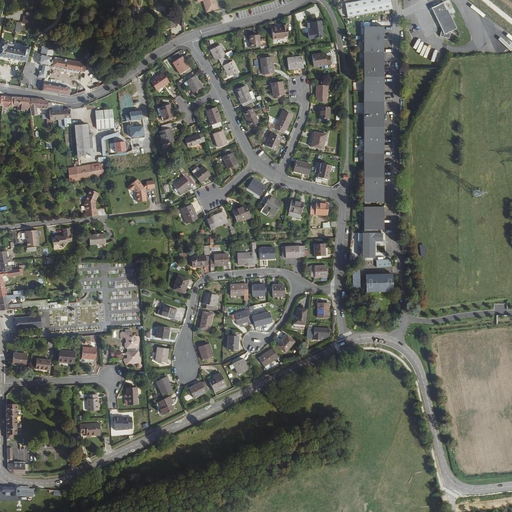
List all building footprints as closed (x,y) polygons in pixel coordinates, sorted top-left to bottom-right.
[(196,0),(198,2),(203,1),(207,12),(219,8),(216,0),(196,0)] [(362,0),(346,3),(348,17),(392,9),(389,0),(362,0)] [(457,29),(444,2),(431,8),(441,29),(440,36),(449,39),(451,31),(457,29)] [(295,14),(297,21),(304,19),(302,12),(295,14)] [(22,34),(33,35),(35,24),(31,23),(30,28),(24,27),(23,27),(22,34)] [(321,39),(319,23),(309,24),(310,34),(306,34),(307,41),(321,39)] [(364,202),(383,202),(384,27),(364,27),(364,202)] [(273,31),(268,32),(269,42),(281,41),(280,40),(284,39),(283,28),(278,29),(278,32),(274,32),(273,31)] [(257,50),(257,43),(256,38),(246,39),(246,44),(247,51),(257,50)] [(28,48),(21,46),(20,52),(12,50),(13,46),(7,44),(7,43),(0,42),(0,43),(0,56),(26,62),(27,61),(28,48)] [(40,55),(38,66),(43,67),(41,74),(39,73),(38,79),(46,81),(50,68),(81,75),(85,76),(87,66),(83,65),(52,58),(54,51),(41,48),(40,55)] [(135,55),(139,60),(149,53),(145,48),(135,55)] [(219,62),(221,65),(227,61),(220,48),(211,52),(216,63),(219,62)] [(323,55),(310,57),(311,68),(324,66),(323,55)] [(185,59),(176,65),(183,76),(191,70),(185,59)] [(269,59),(261,60),(260,60),(262,77),(273,75),(271,59),(269,59)] [(300,59),(285,61),(286,71),(301,69),(300,59)] [(227,61),(221,65),(222,68),(224,67),(229,78),(238,73),(233,62),(230,64),(229,60),(227,61)] [(170,85),(165,76),(153,83),(158,92),(170,85)] [(189,83),(196,94),(205,89),(198,78),(189,83)] [(283,96),(281,82),(270,84),(272,97),(283,96)] [(41,91),(69,96),(70,89),(43,84),(41,91)] [(314,100),(314,104),(324,104),(326,88),(314,87),(313,100),(314,100)] [(235,92),(242,108),(249,105),(247,102),(251,101),(245,88),(235,92)] [(205,89),(196,94),(198,98),(207,92),(205,89)] [(12,98),(0,96),(0,106),(1,106),(10,107),(10,105),(12,105),(12,98)] [(30,99),(12,98),(12,105),(16,105),(17,112),(25,112),(25,110),(31,109),(30,99)] [(41,100),(30,99),(31,109),(37,109),(38,113),(47,112),(48,121),(51,121),(50,111),(53,111),(53,104),(47,103),(48,102),(41,101),(41,100)] [(174,111),(176,111),(175,109),(173,109),(172,106),(163,108),(166,120),(175,117),(174,114),(174,111)] [(221,122),(216,107),(206,111),(211,125),(212,125),(214,129),(222,126),(220,122),(221,122)] [(327,120),(328,108),(317,108),(317,119),(327,120)] [(56,121),(66,120),(66,110),(63,110),(53,111),(50,111),(51,121),(56,121)] [(74,122),(73,110),(66,110),(66,120),(67,123),(74,122)] [(96,112),(98,128),(100,128),(114,127),(114,120),(113,110),(96,112)] [(142,110),(125,114),(127,122),(144,119),(142,110)] [(251,110),(242,114),(248,127),(257,123),(251,110)] [(272,129),(281,133),(283,129),(284,129),(291,114),(282,110),(275,125),(274,125),(272,129)] [(175,128),(173,123),(163,126),(165,131),(161,132),(165,145),(176,142),(172,129),(175,128)] [(90,154),(89,143),(87,124),(75,125),(77,155),(85,154),(86,157),(92,156),(92,154),(90,154)] [(104,152),(110,150),(109,143),(109,140),(127,135),(126,126),(102,133),(104,152)] [(222,131),(214,134),(218,147),(227,144),(222,131)] [(324,135),(313,132),(309,147),(320,149),(324,135)] [(280,137),(271,133),(265,145),(274,149),(280,137)] [(205,141),(203,134),(185,140),(188,148),(202,143),(201,142),(205,141)] [(149,151),(148,143),(148,139),(141,140),(142,148),(131,150),(133,163),(150,160),(150,163),(155,162),(154,155),(150,155),(149,151)] [(237,165),(232,153),(222,158),(227,169),(237,165)] [(306,174),(308,164),(294,160),(291,170),(306,174)] [(95,165),(78,168),(80,179),(96,176),(95,165)] [(181,165),(177,167),(184,175),(173,183),(180,192),(191,184),(192,186),(195,183),(181,165)] [(197,171),(194,173),(193,173),(199,181),(209,174),(202,166),(197,171)] [(70,168),(71,179),(78,178),(77,167),(70,168)] [(327,170),(317,168),(315,176),(325,179),(327,170)] [(264,185),(253,176),(246,184),(258,194),(264,185)] [(146,200),(144,189),(142,186),(137,181),(129,186),(129,187),(128,188),(128,189),(129,189),(129,190),(130,191),(131,191),(132,191),(133,190),(136,193),(137,202),(146,200)] [(89,210),(90,216),(98,216),(97,209),(96,209),(95,202),(98,194),(90,191),(86,201),(86,206),(85,207),(86,211),(89,210)] [(266,191),(260,201),(264,203),(259,210),(264,215),(267,210),(273,214),(282,202),(275,198),(274,199),(269,195),(270,194),(266,191)] [(303,202),(290,198),(288,209),(300,212),(303,202)] [(308,203),(308,212),(325,213),(325,202),(313,201),(313,203),(308,203)] [(199,217),(194,203),(182,208),(188,221),(199,217)] [(242,217),(248,215),(245,204),(232,208),(235,219),(242,217)] [(364,230),(384,230),(384,207),(364,208),(364,230)] [(228,223),(231,222),(229,215),(226,216),(223,209),(211,213),(211,214),(207,215),(210,225),(214,224),(214,223),(226,219),(228,223)] [(50,244),(68,241),(67,229),(59,230),(60,235),(60,237),(56,238),(56,236),(56,235),(53,235),(53,236),(52,236),(52,237),(52,238),(49,238),(50,244)] [(26,247),(37,246),(34,230),(23,232),(22,233),(23,237),(25,237),(25,240),(26,247)] [(373,237),(364,237),(364,256),(373,256),(373,237)] [(314,254),(317,254),(325,253),(324,241),(313,242),(314,254)] [(281,256),(303,255),(303,243),(281,245),(281,256)] [(256,247),(257,258),(273,256),(272,246),(256,247)] [(9,250),(5,250),(8,262),(11,261),(15,261),(14,258),(11,258),(9,250)] [(246,262),(255,262),(254,251),(250,251),(235,252),(236,263),(244,262),(246,262)] [(209,265),(209,266),(213,266),(212,264),(226,263),(225,253),(212,254),(212,257),(208,257),(208,258),(209,265)] [(190,266),(209,265),(208,258),(203,258),(202,255),(195,255),(191,256),(190,256),(190,266)] [(392,259),(376,260),(377,267),(392,267),(392,259)] [(9,266),(8,262),(0,262),(0,272),(10,271),(9,266)] [(325,274),(325,263),(308,262),(308,271),(312,271),(312,273),(325,274)] [(10,271),(0,272),(0,286),(4,286),(2,281),(7,281),(6,277),(21,275),(20,269),(16,270),(10,271)] [(183,284),(184,285),(186,278),(176,274),(171,288),(180,291),(183,284)] [(377,283),(392,283),(392,274),(377,275),(377,283)] [(247,296),(246,282),(228,283),(229,294),(242,293),(242,297),(247,296)] [(263,290),(262,285),(262,283),(250,283),(251,294),(263,293),(263,290)] [(270,285),(271,293),(271,294),(283,293),(282,283),(270,283),(270,285)] [(203,303),(202,306),(215,309),(216,305),(213,305),(215,293),(204,291),(202,303),(203,303)] [(14,295),(14,293),(6,294),(5,294),(0,294),(0,302),(7,302),(8,301),(9,301),(10,301),(9,296),(13,296),(14,295)] [(327,300),(316,300),(316,316),(327,316),(327,300)] [(172,311),(173,311),(174,308),(162,304),(159,313),(169,317),(172,311)] [(249,322),(253,321),(248,307),(232,312),(234,318),(236,322),(247,318),(249,322)] [(303,325),(305,308),(296,307),(295,316),(293,316),(292,324),(303,325)] [(267,308),(256,312),(259,321),(271,318),(267,308)] [(211,313),(201,311),(198,327),(207,329),(208,321),(209,321),(211,313)] [(40,314),(38,314),(14,316),(14,318),(15,325),(15,327),(39,325),(41,325),(40,314)] [(168,326),(155,324),(153,336),(166,337),(168,326)] [(329,326),(307,324),(306,333),(312,334),(312,337),(320,337),(321,334),(328,334),(329,326)] [(130,334),(130,332),(130,330),(128,329),(121,329),(121,328),(119,329),(117,331),(118,336),(119,336),(120,335),(120,334),(121,334),(123,335),(123,339),(122,340),(122,344),(124,346),(125,345),(125,349),(124,349),(123,349),(123,350),(120,350),(120,349),(119,348),(109,349),(109,356),(113,355),(116,355),(118,356),(120,355),(120,354),(125,354),(126,353),(126,356),(125,356),(123,357),(121,358),(123,363),(126,363),(127,364),(131,364),(131,363),(132,362),(132,360),(135,359),(135,361),(137,363),(136,364),(136,366),(140,365),(141,364),(141,363),(138,361),(140,358),(140,355),(138,354),(138,350),(138,349),(137,349),(136,349),(134,349),(134,346),(137,346),(137,344),(137,340),(138,338),(138,334),(137,333),(134,333),(130,334)] [(237,335),(227,334),(226,347),(236,348),(237,335)] [(293,341),(285,335),(281,340),(280,339),(275,345),(284,352),(293,341)] [(211,355),(208,342),(197,346),(201,358),(211,355)] [(94,347),(80,345),(79,356),(93,358),(94,347)] [(167,347),(156,345),(154,359),(164,360),(167,347)] [(278,356),(272,347),(256,357),(262,366),(278,356)] [(72,362),(73,351),(58,349),(57,360),(72,362)] [(25,363),(27,352),(12,350),(10,360),(19,361),(19,362),(25,363)] [(50,358),(36,357),(35,366),(48,368),(50,358)] [(246,369),(241,358),(231,362),(237,373),(246,369)] [(225,382),(220,372),(212,375),(214,378),(209,380),(214,390),(219,388),(218,386),(225,382)] [(155,380),(162,394),(171,389),(164,375),(155,380)] [(206,391),(201,381),(189,387),(194,396),(206,391)] [(126,395),(124,395),(125,402),(136,402),(135,385),(126,386),(126,391),(126,395)] [(99,407),(98,400),(98,392),(96,392),(89,392),(87,392),(88,408),(89,408),(97,407),(99,407)] [(173,402),(169,395),(159,401),(162,407),(160,408),(163,413),(174,408),(171,403),(173,402)] [(17,401),(7,402),(7,437),(14,437),(14,432),(17,432),(17,401)] [(122,415),(114,416),(115,429),(129,428),(129,427),(133,427),(132,417),(122,418),(122,415)] [(85,433),(90,433),(100,432),(99,421),(79,422),(80,431),(85,430),(85,433)] [(12,471),(24,471),(24,462),(8,461),(8,467),(12,471)] [(21,488),(1,487),(0,491),(6,492),(6,495),(21,496),(21,494),(21,488)]
